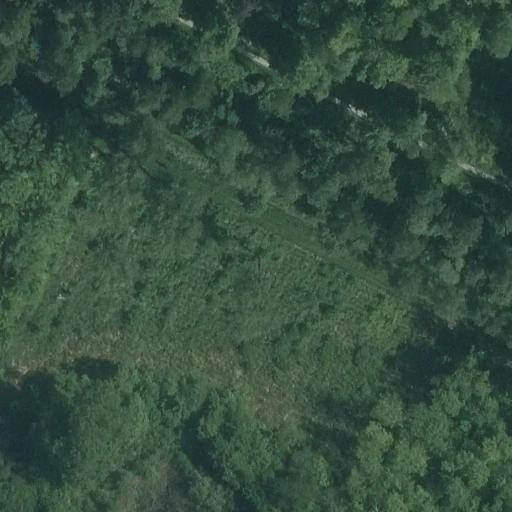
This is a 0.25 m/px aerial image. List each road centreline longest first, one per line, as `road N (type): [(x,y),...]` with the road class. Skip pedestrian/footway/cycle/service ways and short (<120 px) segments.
road 1 (track): [(511,347),(0,85)]
road 2 (track): [(0,49),(511,310)]
